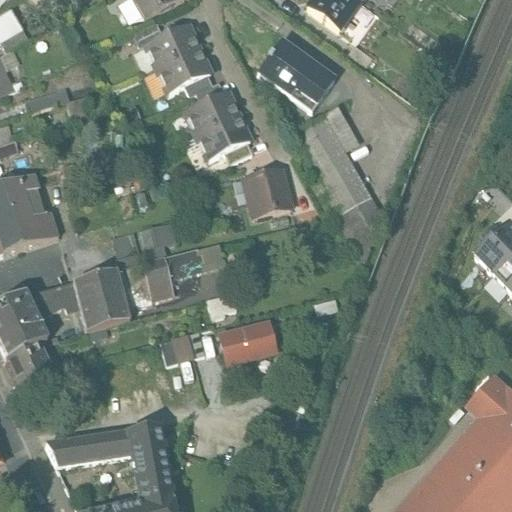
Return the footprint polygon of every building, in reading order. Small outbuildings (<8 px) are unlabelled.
[(139,0),(149,19),(186,0),(139,0)] [(338,0),(319,0),(304,24),(337,45),(358,12),(338,0)] [(338,0),(358,12),(365,0),(338,0)] [(0,50),(3,49),(9,56),(33,41),(16,14),(0,22),(0,50)] [(145,50),(158,76),(202,55),(189,28),(145,50)] [(315,69),(283,47),(262,78),(294,100),(315,69)] [(158,76),(171,102),(215,81),(202,55),(158,76)] [(0,103),(22,92),(6,61),(0,64),(0,103)] [(74,104),(71,94),(31,106),(34,117),(74,104)] [(178,123),(190,148),(238,124),(226,99),(178,123)] [(87,107),(72,110),(78,132),(92,129),(87,107)] [(190,148),(202,172),(251,148),(238,124),(190,148)] [(348,219),(378,201),(332,125),(302,142),(348,219)] [(290,175),(253,184),(263,224),(300,215),(290,175)] [(0,236),(34,224),(28,205),(45,199),(39,181),(0,195),(0,236)] [(0,236),(0,262),(62,240),(53,217),(34,224),(0,236)] [(474,263),(492,281),(511,261),(511,230),(510,228),(474,263)] [(120,243),(127,277),(148,272),(141,238),(120,243)] [(127,277),(28,302),(40,326),(83,310),(88,327),(180,304),(174,290),(210,281),(204,258),(148,272),(127,277)] [(511,261),(492,281),(509,298),(511,295),(511,261)] [(210,306),(216,325),(239,318),(233,299),(210,306)] [(28,302),(0,316),(0,371),(1,374),(44,353),(51,350),(40,326),(28,302)] [(277,334),(224,347),(231,376),(284,364),(277,334)] [(179,343),(182,368),(197,366),(195,341),(179,343)] [(171,367),(181,363),(175,346),(165,350),(171,367)] [(44,353),(1,374),(14,400),(57,379),(44,353)] [(511,511),(511,398),(494,383),(465,416),(479,428),(403,511),(511,511)] [(305,422),(282,414),(266,458),(289,466),(305,422)] [(131,463),(136,486),(182,474),(169,421),(123,432),(131,463)] [(89,440),(96,471),(131,463),(123,432),(89,440)] [(48,450),(56,481),(96,471),(89,440),(48,450)] [(182,474),(136,486),(142,511),(187,511),(191,511),(182,474)]
